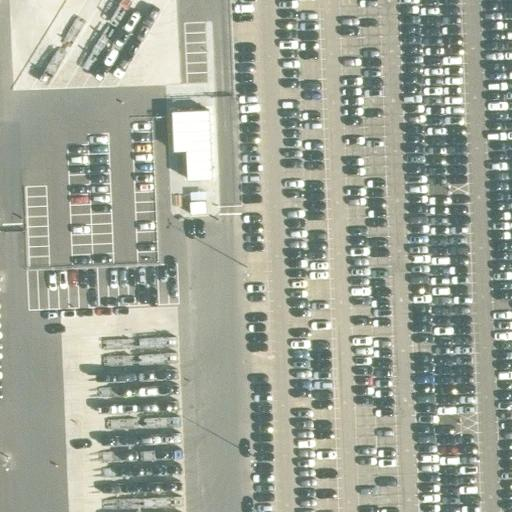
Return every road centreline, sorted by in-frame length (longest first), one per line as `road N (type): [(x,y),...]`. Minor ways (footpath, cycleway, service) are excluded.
road 1 (unknown): [(381,0),(405,511)]
road 2 (unknown): [(186,0),(199,511)]
